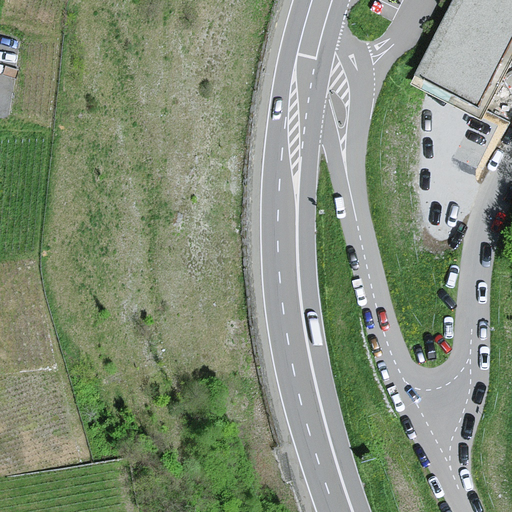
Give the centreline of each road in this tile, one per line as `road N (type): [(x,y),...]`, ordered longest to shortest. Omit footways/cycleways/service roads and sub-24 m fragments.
road 1 (primary): [(297,108),(288,275),(308,396),(343,511)]
road 2 (residential): [(511,155),(481,222),(465,368),(428,423)]
road 3 (unclassified): [(346,172),(387,342),(428,423)]
road 4 (unclassified): [(346,172),(358,120),(355,67),(341,33),(316,19)]
